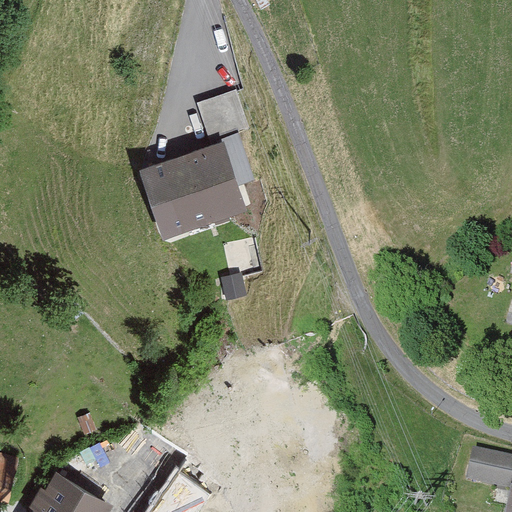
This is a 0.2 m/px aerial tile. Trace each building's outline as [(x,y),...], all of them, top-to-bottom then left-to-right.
[(237,85),(198,97),(210,134),(249,122),(237,85)] [(219,146),(149,170),(168,227),(238,203),(232,184),(236,183),(232,169),(227,170),(219,146)] [(240,270),(225,273),(229,291),(244,287),(240,270)] [(310,426),(338,433),(342,416),(320,411),(317,422),(312,420),(310,426)] [(511,481),(511,459),(476,452),(470,479),(484,482),(511,487),(511,481)] [(0,495),(5,496),(16,460),(0,455),(0,495)] [(191,511),(214,481),(185,459),(147,511),(191,511)] [(100,511),(106,503),(59,474),(36,511),(100,511)]
